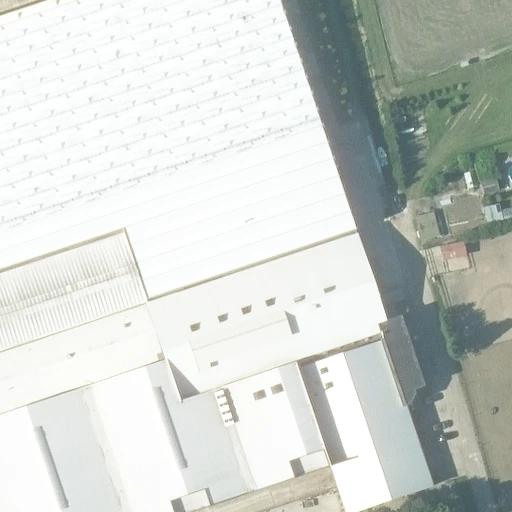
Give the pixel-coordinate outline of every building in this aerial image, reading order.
[(0,277),(124,236),(145,306),(355,235),(316,120),(310,102),(276,0),(51,0),(0,17),(0,277)] [(411,215),(417,238),(436,233),(430,210),(411,215)] [(387,332),(383,322),(355,235),(145,306),(163,362),(176,402),(294,362),(387,332)] [(0,353),(145,306),(124,236),(0,277),(0,353)] [(0,353),(0,416),(163,362),(145,306),(0,353)] [(399,317),(383,322),(387,332),(294,362),(329,468),(343,511),(354,511),(431,487),(405,408),(409,407),(415,395),(414,390),(423,387),(399,317)] [(176,402),(163,362),(0,416),(0,511),(195,511),(329,468),(294,362),(176,402)]
